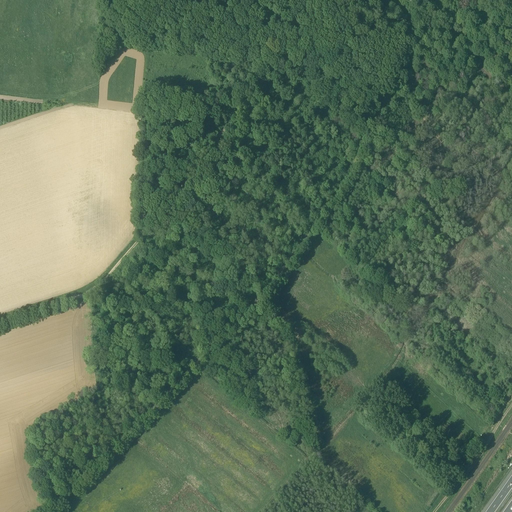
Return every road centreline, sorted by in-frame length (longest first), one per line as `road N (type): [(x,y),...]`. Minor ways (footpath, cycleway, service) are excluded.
road 1 (unclassified): [(54,511),(280,274),(347,179),(409,49),(433,27)]
road 2 (track): [(0,322),(93,290),(316,0)]
road 3 (track): [(434,511),(511,404)]
